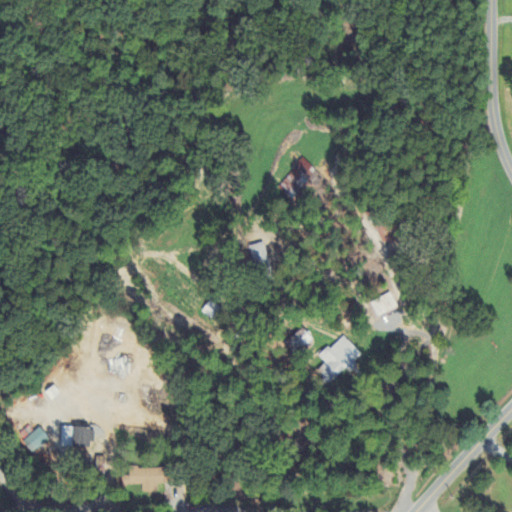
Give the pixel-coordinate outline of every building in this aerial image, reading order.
[(323,178),(303,160),(282,182),(301,200),(323,178)] [(373,224),(386,257),(403,251),(397,236),(393,237),(386,219),(373,224)] [(250,247),(256,272),(271,269),(265,243),(250,247)] [(399,309),(391,294),(371,303),(378,318),(399,309)] [(223,309),(211,301),(202,313),(214,322),(223,309)] [(313,340),(304,329),(285,344),(293,355),(313,340)] [(320,358),(326,364),(318,372),(331,386),(356,364),(354,362),(362,355),(344,336),(320,358)] [(46,393),(51,402),(61,396),(56,387),(46,393)] [(62,447),(94,448),(94,429),(62,428),(62,447)] [(50,440),(41,429),(23,443),(32,454),(50,440)] [(143,486),(143,494),(158,494),(158,486),(166,485),(166,469),(129,470),(129,477),(122,477),(122,486),(143,486)]
